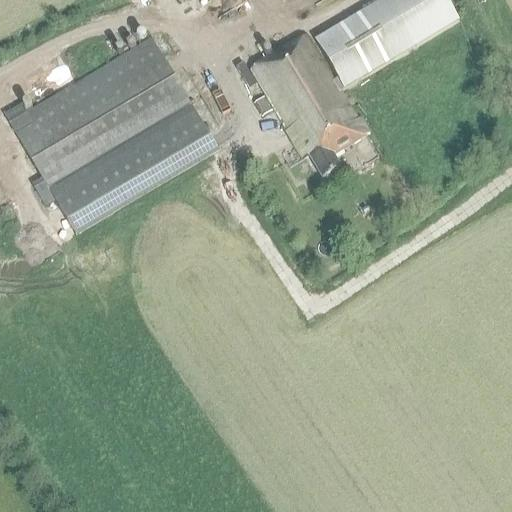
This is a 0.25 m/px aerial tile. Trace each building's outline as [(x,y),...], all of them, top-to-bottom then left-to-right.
[(383,0),(314,43),(342,90),(456,20),(444,0),(383,0)] [(302,161),(308,157),(322,180),(340,170),(333,157),(369,136),(359,119),(356,121),(306,38),(249,71),(302,161)] [(61,201),(83,236),(217,154),(149,44),(31,116),(26,107),(10,116),(48,180),(61,201)] [(262,98),(252,105),(260,118),(270,112),(262,98)] [(48,180),(37,186),(50,208),(61,201),(48,180)]
